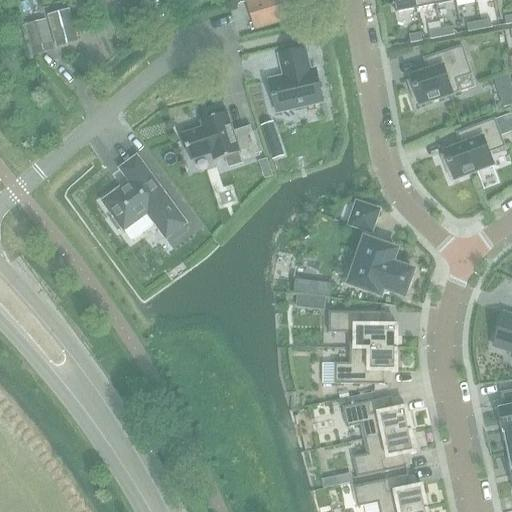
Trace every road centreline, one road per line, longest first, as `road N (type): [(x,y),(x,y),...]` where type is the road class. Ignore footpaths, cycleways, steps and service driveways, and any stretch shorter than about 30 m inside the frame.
road 1 (residential): [(464,256),(388,177),(351,0)]
road 2 (residential): [(223,50),(175,58),(75,133),(0,204)]
road 3 (residential): [(464,256),(442,348),(475,511)]
road 4 (secondary): [(84,396),(73,351),(0,261)]
road 5 (secondary): [(152,511),(84,396)]
